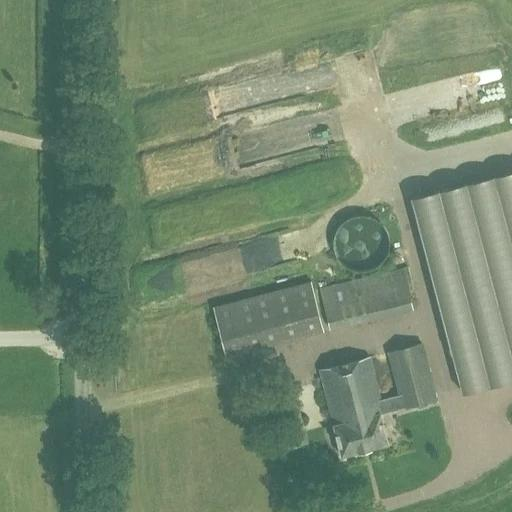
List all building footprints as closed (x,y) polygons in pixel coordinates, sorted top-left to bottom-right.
[(475,74),(442,84),(450,112),(509,94),(502,72),(477,79),(475,74)] [(420,228),(461,393),(511,380),(511,171),(413,197),(420,228)] [(335,236),(334,238),(334,241),(334,243),(334,246),(335,248),(335,250),(336,253),(337,255),(338,257),(340,259),(341,261),(343,263),(345,264),(347,266),(349,267),(351,268),(353,269),(355,270),(358,270),(360,270),(363,270),(365,270),(367,270),(370,269),(372,269),(374,268),(376,267),(378,265),(380,264),(382,262),(384,260),(385,258),(386,256),(388,254),(388,252),(389,250),(390,247),(390,245),(390,242),(390,240),(390,238),(389,235),(388,233),(387,231),(386,228),(385,226),(383,224),(382,223),(380,221),(378,219),(376,218),(374,217),(371,216),(369,215),(364,215),(362,215),(359,215),(357,215),(354,216),(352,216),(350,217),(348,219),(346,220),(344,221),(342,223),(340,225),(339,227),(338,229),(337,231),(336,234),(335,236)] [(200,241),(176,244),(177,253),(201,250),(200,241)] [(320,288),(330,329),(414,308),(410,291),(414,290),(408,266),(320,288)] [(214,306),(227,356),(325,330),(312,280),(214,306)] [(334,424),(341,454),(388,443),(381,413),(438,399),(424,342),(388,350),(399,394),(380,399),(370,357),(321,369),(335,424),(334,424)] [(288,436),(290,444),(308,439),(292,377),(265,384),(279,439),(288,436)]
